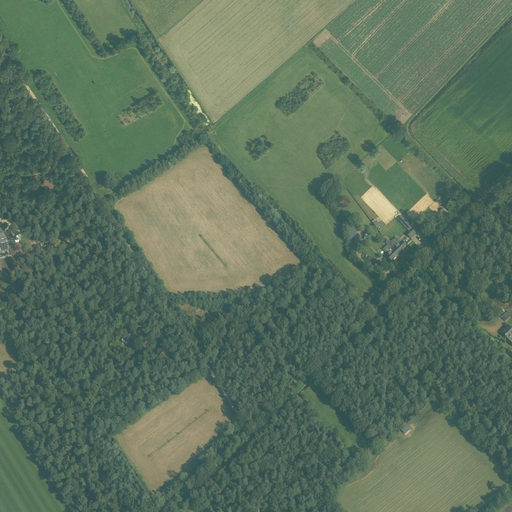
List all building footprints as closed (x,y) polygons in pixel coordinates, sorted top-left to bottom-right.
[(54,182),(51,181),(47,180),(47,181),(44,180),(42,184),(52,188),(54,182)] [(445,218),(448,215),(443,210),(440,213),(445,218)] [(410,226),(403,219),(400,222),(406,229),(408,232),(412,228),(410,226)] [(6,241),(3,241),(3,240),(6,239),(4,228),(0,228),(0,252),(0,253),(8,251),(6,241)] [(410,239),(417,233),(412,228),(408,232),(406,234),(410,239)] [(387,243),(400,256),(408,248),(402,243),(398,246),(393,240),(390,243),(388,241),(387,243)] [(392,263),(400,256),(387,243),(386,244),(388,246),(385,248),(390,254),(387,257),(392,263)] [(505,322),(511,316),(507,311),(501,318),(505,322)] [(510,342),(511,339),(511,331),(506,326),(500,333),(510,342)] [(130,336),(126,334),(121,342),(128,346),(129,343),(133,346),(135,344),(138,346),(141,342),(130,335),(130,336)] [(170,358),(164,353),(158,360),(168,367),(175,360),(171,356),(170,358)]
